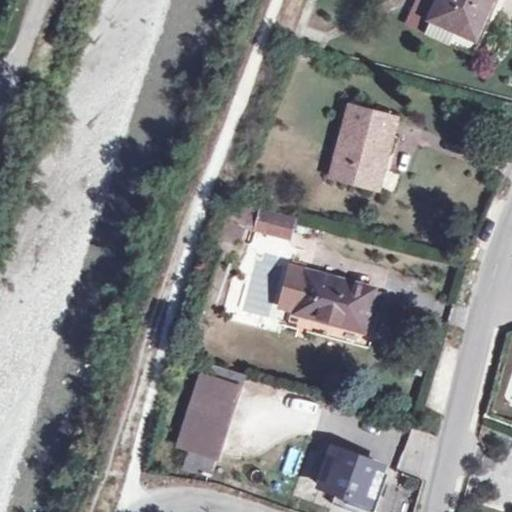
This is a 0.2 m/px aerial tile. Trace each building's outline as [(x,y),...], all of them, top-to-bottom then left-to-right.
[(418,0),(408,27),(471,50),(493,0),(418,0)] [(471,50),(408,27),(403,40),(465,63),(471,50)] [(336,179),(382,191),(400,120),(353,108),(336,179)] [(234,220),(267,230),(270,218),(238,209),(234,220)] [(302,226),(270,218),(267,230),(265,236),(297,244),(302,226)] [(225,257),(237,262),(248,234),(236,229),(225,257)] [(366,336),(372,317),(379,295),(310,277),(300,320),(366,336)] [(388,297),(379,295),(372,317),(381,319),(388,297)] [(205,369),(201,381),(239,394),(243,381),(205,369)] [(201,381),(185,429),(223,442),(239,394),(201,381)] [(223,442),(185,429),(177,454),(189,457),(183,473),(206,482),(212,465),(215,466),(223,442)] [(290,473),(304,478),(316,447),(302,442),(290,473)] [(370,508),(384,472),(335,454),(321,489),(338,496),(333,508),(345,511),(358,511),(361,506),(370,508)]
